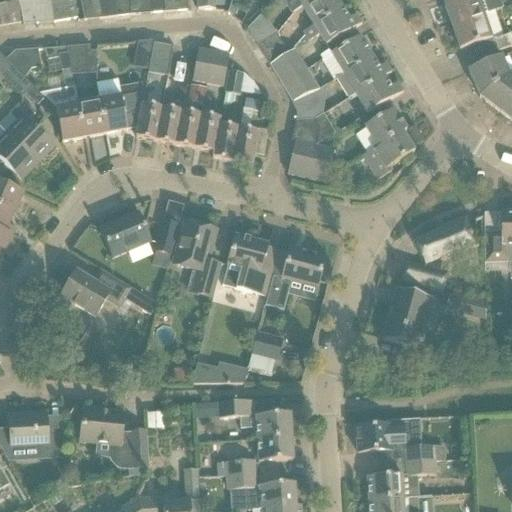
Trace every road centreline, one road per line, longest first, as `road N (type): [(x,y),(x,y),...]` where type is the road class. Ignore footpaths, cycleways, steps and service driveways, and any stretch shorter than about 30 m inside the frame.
road 1 (residential): [(11,353),(10,313),(19,291),(82,207),(109,185),(150,178),(371,231)]
road 2 (residential): [(331,511),(325,396),(371,231)]
road 3 (residential): [(456,132),(373,0)]
road 4 (residential): [(371,231),(456,132)]
